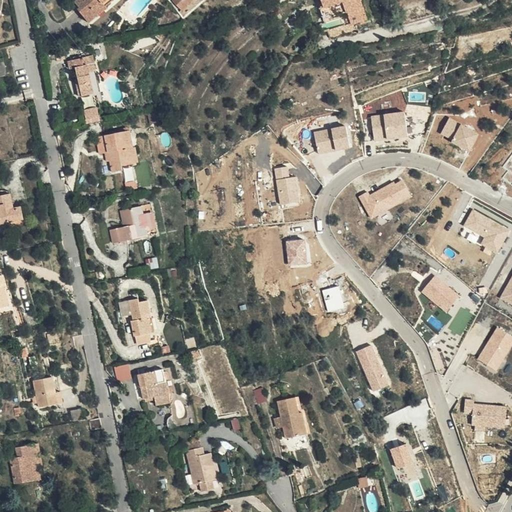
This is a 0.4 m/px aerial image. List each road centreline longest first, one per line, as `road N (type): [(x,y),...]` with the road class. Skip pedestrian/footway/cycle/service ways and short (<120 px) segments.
road 1 (residential): [(511,205),(421,161),(386,160),(344,176),(319,215),(340,263),(413,337),(470,501),(484,511)]
road 2 (residential): [(18,0),(124,511)]
road 3 (unknown): [(369,38),(496,0)]
